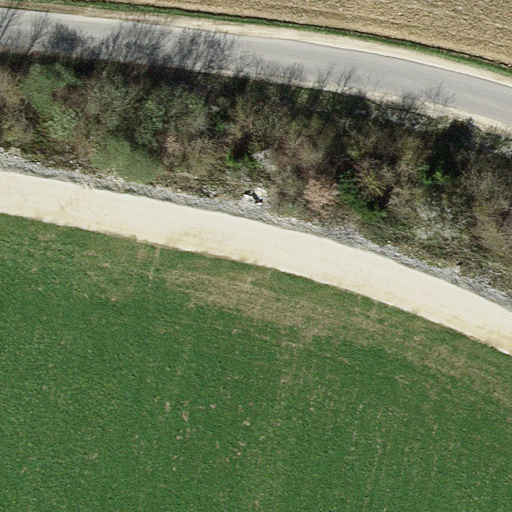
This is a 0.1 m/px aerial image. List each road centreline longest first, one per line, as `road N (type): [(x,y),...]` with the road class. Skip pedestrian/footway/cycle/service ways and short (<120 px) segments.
road 1 (track): [(0,189),(366,275),(511,341)]
road 2 (unclassified): [(511,101),(378,56),(265,65),(0,31)]
